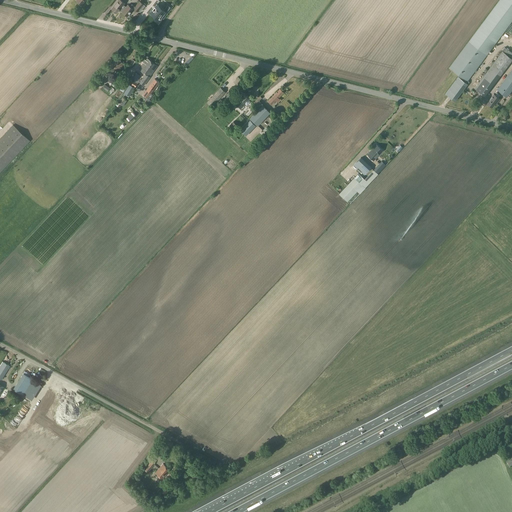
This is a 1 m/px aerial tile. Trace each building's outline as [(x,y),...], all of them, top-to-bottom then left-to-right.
[(123,5),(124,4),(119,0),(118,0),(111,9),(117,13),(120,9),(121,10),(124,6),(123,5)] [(511,0),(498,0),(449,67),(459,75),(445,94),(455,101),(469,82),(467,81),(511,20),(511,0)] [(140,11),(145,6),(139,1),(135,6),(133,9),(138,12),(139,10),(140,11)] [(104,13),(111,6),(110,4),(102,11),(104,13)] [(133,9),(135,6),(132,4),(130,7),(128,5),(126,7),(124,6),(121,10),(122,11),(122,12),(128,16),(133,9)] [(160,19),(170,7),(168,5),(164,10),(157,4),(154,7),(156,9),(154,11),(152,10),(150,12),(158,19),(159,18),(160,19)] [(119,58),(118,59),(122,63),(123,63),(124,62),(132,54),(127,50),(119,58)] [(501,52),(473,89),(483,96),(502,72),(501,72),(511,59),(501,52)] [(152,62),(147,58),(139,69),(145,73),(147,75),(152,67),(150,65),(152,62)] [(120,66),(122,63),(118,59),(116,62),(116,61),(114,63),(115,63),(112,66),(118,72),(122,67),(120,66)] [(157,66),(152,62),(150,65),(152,67),(147,75),(145,73),(139,82),(144,86),(150,77),(150,76),(157,66)] [(98,79),(93,84),(97,88),(102,82),(107,77),(108,77),(115,70),(110,66),(98,79)] [(507,97),(511,89),(511,68),(497,89),(507,97)] [(116,79),(112,84),(116,88),(120,83),(116,79)] [(154,79),(146,90),(143,95),(147,98),(148,98),(151,94),(158,84),(159,85),(160,83),(154,79)] [(97,88),(93,84),(89,89),(93,93),(97,88)] [(128,86),(124,84),(119,90),(123,92),(128,86)] [(219,88),(207,103),(216,111),(220,107),(215,103),(224,93),(219,88)] [(268,101),(272,105),(276,101),(278,103),(281,100),(279,98),(284,92),(280,89),(268,101)] [(245,104),(247,105),(250,101),(249,100),(250,99),(244,93),(242,95),(240,93),(237,97),(235,95),(231,90),(225,96),(230,101),(233,97),(237,100),(235,102),(242,108),(245,104)] [(496,104),(500,99),(494,94),(486,103),(492,108),(495,103),(496,104)] [(262,105),(250,118),(255,123),(258,125),(270,113),(262,105)] [(129,123),(136,115),(132,112),(125,119),(129,123)] [(246,124),(252,129),(255,125),(250,120),(246,124)] [(0,172),(30,141),(13,125),(0,137),(0,172)] [(383,151),(376,144),(375,145),(374,144),(370,148),(371,149),(367,154),(374,161),(383,151)] [(361,157),(354,165),(364,175),(372,167),(361,157)] [(377,166),(381,170),(386,165),(382,161),(377,166)] [(378,173),(381,170),(377,166),(374,169),(365,179),(359,173),(341,192),(348,199),(357,191),(360,194),(371,181),(378,174),(378,173)] [(10,366),(2,361),(0,365),(0,379),(1,380),(10,366)] [(24,395),(33,379),(23,373),(14,389),(24,395)] [(49,389),(30,419),(59,437),(78,407),(49,389)] [(148,472),(155,463),(152,460),(144,469),(148,472)] [(163,478),(170,470),(163,463),(156,472),(163,478)] [(169,490),(165,487),(161,492),(165,495),(169,490)]
